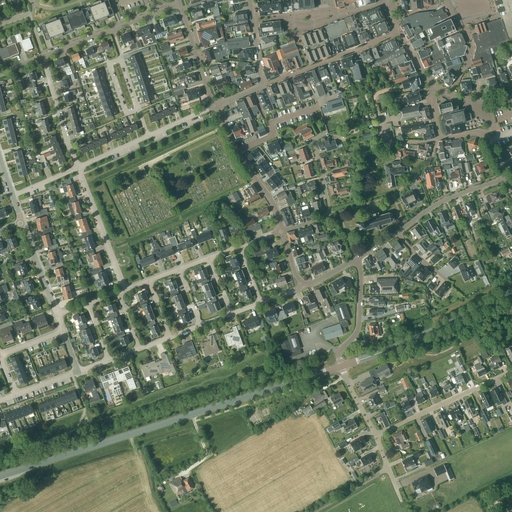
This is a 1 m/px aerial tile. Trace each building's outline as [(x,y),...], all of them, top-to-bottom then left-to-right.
[(66,33),(73,31),(73,32),(88,26),(88,25),(95,22),(95,23),(111,17),(110,16),(114,15),(108,0),(106,0),(104,1),(104,0),(103,0),(89,6),(89,7),(82,9),(82,8),(66,14),(67,15),(60,18),(59,17),(44,23),(44,24),(40,25),(46,41),(50,39),(50,40),(66,34),(66,33)] [(282,13),(282,12),(287,11),(292,11),(291,3),(290,0),(273,0),(258,2),(260,16),(282,13)] [(290,0),(292,11),(311,9),(312,9),(314,8),(314,6),(313,0),(290,0)] [(333,0),(336,7),(337,8),(339,9),(345,7),(346,6),(346,4),(345,0),(333,0)] [(400,0),(402,12),(408,11),(411,10),(409,0),(400,0)] [(421,0),(409,0),(411,10),(422,9),(421,0)] [(511,0),(495,0),(502,18),(501,18),(508,40),(508,39),(509,42),(511,40),(511,0)] [(212,10),(214,16),(220,14),(217,1),(212,2),(199,6),(199,7),(196,8),(196,10),(192,11),(193,16),(194,16),(195,20),(203,18),(202,12),(206,11),(205,9),(213,7),(214,9),(212,10)] [(442,8),(434,12),(433,11),(428,12),(435,24),(441,20),(442,21),(448,17),(446,12),(444,13),(442,8)] [(358,15),(360,19),(364,18),(367,24),(371,23),(371,24),(377,22),(382,19),(383,18),(382,15),(381,16),(378,10),(368,15),(366,12),(358,15)] [(222,27),(229,26),(242,24),(242,23),(248,22),(246,12),(235,13),(236,16),(233,17),(234,21),(222,23),(221,24),(222,27)] [(417,13),(426,30),(427,29),(429,28),(434,26),(434,24),(435,24),(428,12),(417,13)] [(401,26),(408,39),(413,36),(414,36),(426,30),(417,13),(409,16),(408,19),(406,18),(404,18),(403,19),(402,20),(402,22),(401,22),(400,24),(401,26)] [(214,25),(221,23),(220,16),(220,14),(214,16),(215,20),(205,23),(205,21),(195,23),(197,29),(214,25)] [(356,30),(360,28),(361,28),(358,20),(360,19),(358,15),(357,15),(351,17),(356,30)] [(176,23),(178,23),(177,20),(178,19),(177,17),(176,17),(176,16),(172,17),(163,20),(165,27),(173,25),(174,25),(176,25),(176,23)] [(351,17),(342,21),(327,26),(323,28),(327,38),(328,38),(329,41),(333,40),(335,39),(337,38),(345,35),(353,32),(353,31),(355,30),(356,30),(351,17)] [(509,42),(508,39),(508,40),(501,18),(486,23),(490,36),(492,42),(494,47),(509,42)] [(427,29),(428,31),(426,32),(428,37),(430,41),(431,43),(435,41),(456,32),(450,19),(434,26),(429,28),(427,29)] [(384,20),(383,20),(378,23),(383,35),(389,32),(389,30),(386,21),(384,20)] [(262,37),(262,39),(267,38),(267,36),(268,36),(282,33),(282,27),(279,28),(279,23),(277,22),(260,24),(258,27),(257,27),(258,34),(259,34),(259,37),(262,37)] [(483,38),(490,36),(486,23),(485,22),(478,24),(481,32),(483,38)] [(224,34),(221,23),(214,25),(214,26),(211,27),(211,28),(198,32),(202,47),(207,45),(207,47),(216,45),(225,43),(226,42),(224,34)] [(377,37),(383,35),(378,23),(372,25),(368,26),(370,31),(370,33),(374,31),(377,37)] [(157,24),(154,25),(157,34),(162,32),(161,28),(159,29),(157,24)] [(240,34),(250,32),(248,24),(247,24),(240,25),(229,27),(229,26),(222,27),(222,29),(223,29),(224,34),(234,32),(235,35),(233,36),(234,38),(240,37),(240,34)] [(148,26),(141,29),(146,40),(151,38),(153,43),(157,42),(153,33),(150,34),(150,33),(148,26)] [(329,47),(330,46),(329,43),(329,41),(328,38),(327,38),(323,28),(317,30),(318,31),(314,32),(313,31),(301,36),(304,46),(303,47),(304,51),(305,53),(309,64),(317,61),(316,60),(326,56),(326,58),(332,55),(329,47)] [(146,41),(146,40),(141,29),(136,31),(138,38),(141,36),(144,42),(146,41)] [(360,29),(358,30),(359,33),(361,33),(361,35),(362,35),(363,37),(364,38),(366,37),(367,42),(372,40),(368,32),(366,33),(365,30),(361,31),(360,29)] [(424,33),(426,32),(428,31),(427,29),(426,30),(414,36),(414,39),(409,41),(414,51),(425,47),(421,39),(425,37),(424,33)] [(167,34),(169,39),(182,34),(181,30),(176,32),(175,31),(167,34)] [(356,32),(355,30),(353,31),(353,32),(345,35),(343,36),(344,40),(343,40),(346,49),(358,45),(356,40),(358,39),(355,32),(356,32)] [(365,42),(367,42),(366,37),(364,38),(363,37),(362,35),(361,35),(361,33),(359,33),(358,30),(356,30),(358,36),(361,44),(365,42)] [(474,41),(483,38),(481,32),(477,33),(472,35),(474,41)] [(446,38),(434,43),(438,53),(440,55),(447,52),(464,45),(465,43),(461,34),(459,33),(446,38)] [(21,41),(24,51),(28,49),(29,50),(29,51),(32,50),(32,49),(32,48),(33,48),(29,38),(23,40),(20,34),(15,36),(18,42),(21,41)] [(124,43),(130,40),(132,46),(130,46),(131,50),(138,47),(136,43),(134,43),(133,39),(132,40),(129,34),(121,37),(124,43)] [(184,38),(182,34),(169,39),(170,44),(178,41),(179,40),(184,38)] [(15,36),(10,37),(13,44),(7,46),(11,56),(12,56),(12,57),(13,57),(18,55),(18,54),(18,53),(19,53),(15,43),(18,42),(15,36)] [(268,38),(267,38),(262,39),(260,39),(262,49),(263,49),(277,44),(276,36),(268,38)] [(474,41),(476,47),(492,42),(490,36),(483,38),(474,41)] [(241,38),(240,37),(234,38),(233,39),(225,40),(227,50),(237,49),(247,48),(250,48),(248,37),(241,38)] [(286,41),(275,45),(277,50),(282,48),(285,58),(290,56),(287,46),(294,44),(294,43),(295,42),(294,38),(286,41)] [(337,38),(335,39),(336,42),(337,44),(340,52),(346,50),(343,43),(340,44),(337,38)] [(380,46),(383,54),(383,53),(384,56),(399,48),(398,47),(400,46),(396,39),(394,38),(381,45),(382,45),(380,46)] [(334,55),(340,52),(337,44),(336,42),(335,39),(333,40),(335,46),(332,47),(333,49),(332,49),(334,55)] [(101,46),(97,48),(99,53),(104,51),(103,50),(107,49),(107,51),(113,49),(111,44),(109,45),(108,42),(101,45),(101,46)] [(474,54),(489,49),(494,47),(492,42),(476,47),(474,54)] [(226,50),(227,50),(225,43),(216,45),(217,49),(213,51),(212,49),(204,51),(207,62),(215,59),(216,62),(223,59),(222,57),(228,55),(226,50)] [(421,59),(438,53),(434,43),(428,46),(429,47),(418,52),(421,59)] [(298,53),(294,44),(287,46),(290,56),(298,53)] [(467,46),(464,45),(447,52),(450,59),(451,60),(455,58),(460,56),(460,57),(463,55),(467,46)] [(7,46),(1,49),(0,46),(0,52),(3,59),(11,56),(7,46)] [(380,65),(386,62),(384,56),(383,53),(383,54),(382,54),(379,46),(370,50),(376,68),(378,68),(377,67),(381,66),(380,65)] [(162,51),(163,56),(173,53),(171,47),(162,51)] [(178,51),(175,52),(173,52),(173,53),(171,54),(174,60),(181,58),(180,56),(188,53),(187,52),(188,52),(187,49),(186,50),(185,47),(178,50),(178,51)] [(390,60),(405,52),(402,47),(399,48),(384,56),(386,62),(387,61),(387,62),(390,60)] [(95,55),(99,53),(97,48),(93,49),(93,48),(86,50),(88,56),(95,54),(95,55)] [(294,68),(290,56),(285,58),(282,48),(277,50),(276,50),(279,60),(283,59),(284,61),(282,62),(286,72),(295,69),(294,68)] [(245,59),(245,60),(248,61),(248,60),(252,60),(253,58),(252,55),(253,55),(252,50),(249,50),(243,51),(244,51),(241,51),(240,51),(240,49),(233,50),(233,54),(234,54),(237,54),(238,59),(243,59),(243,60),(244,59),(245,59)] [(490,54),(489,49),(474,54),(473,59),(490,54)] [(376,68),(370,50),(369,50),(360,53),(362,61),(363,62),(365,62),(369,61),(372,70),(376,68)] [(405,52),(390,60),(393,67),(409,60),(405,53),(405,52)] [(450,59),(447,52),(440,55),(438,53),(421,59),(423,63),(425,67),(434,63),(435,65),(441,63),(445,63),(445,61),(446,61),(450,59)] [(80,64),(85,63),(83,58),(80,58),(78,53),(71,55),(73,61),(79,60),(80,64)] [(298,53),(290,56),(294,68),(302,65),(298,53)] [(140,54),(130,57),(133,64),(142,61),(140,54)] [(276,67),(280,66),(275,54),(262,58),(265,66),(263,67),(264,69),(263,70),(264,73),(264,74),(267,80),(279,75),(276,67)] [(493,61),(490,54),(473,59),(471,60),(474,67),(493,61)] [(352,69),(355,81),(366,78),(363,68),(365,67),(364,67),(366,66),(366,64),(364,64),(363,63),(362,63),(361,60),(360,60),(357,61),(357,60),(355,61),(352,55),(340,60),(344,69),(350,66),(351,68),(352,67),(352,69)] [(447,68),(447,69),(461,63),(463,63),(464,61),(462,57),(445,63),(447,67),(447,68)] [(72,73),(69,66),(67,61),(65,62),(63,58),(55,62),(56,65),(56,66),(57,66),(57,68),(63,65),(67,75),(72,73)] [(142,61),(133,64),(136,70),(145,67),(143,60),(142,61)] [(387,75),(388,74),(404,68),(407,75),(415,72),(411,60),(410,61),(409,60),(393,67),(390,68),(389,65),(388,64),(387,62),(387,61),(386,62),(380,65),(381,66),(377,67),(378,68),(379,67),(379,68),(380,69),(382,68),(382,69),(385,68),(386,70),(385,70),(387,75)] [(192,66),(193,65),(192,63),(191,63),(190,61),(188,61),(181,63),(182,64),(179,65),(180,70),(184,68),(184,69),(192,67),(192,66)] [(221,70),(228,67),(228,62),(219,64),(209,67),(212,75),(220,72),(219,69),(221,69),(221,70)] [(251,75),(251,74),(255,73),(254,68),(254,67),(254,66),(253,65),(250,66),(248,63),(239,62),(238,67),(243,67),(244,72),(246,72),(246,75),(251,75)] [(345,75),(343,69),(340,70),(337,62),(328,65),(333,80),(335,79),(337,80),(340,79),(340,77),(342,76),(344,78),(346,78),(345,75)] [(488,64),(475,67),(471,68),(473,75),(481,73),(482,79),(485,78),(487,84),(488,84),(489,88),(497,86),(493,70),(491,62),(488,63),(488,64)] [(443,69),(447,67),(445,63),(441,63),(435,65),(428,69),(430,72),(431,71),(431,72),(432,74),(435,75),(437,74),(444,71),(443,69)] [(448,71),(455,77),(461,63),(447,69),(448,71)] [(325,65),(304,73),(307,79),(308,82),(313,81),(315,85),(321,83),(327,80),(330,79),(325,65)] [(145,67),(136,70),(138,76),(147,73),(145,67)] [(417,75),(415,72),(407,75),(404,68),(388,74),(393,85),(401,82),(400,82),(417,75)] [(507,81),(508,81),(505,72),(502,73),(501,68),(498,69),(502,82),(504,82),(505,82),(507,82),(507,81)] [(101,69),(91,72),(94,79),(102,76),(103,76),(101,69)] [(222,76),(223,79),(215,82),(217,88),(218,88),(218,89),(222,88),(221,87),(232,83),(232,82),(235,81),(236,80),(236,82),(242,80),(241,74),(237,75),(235,71),(232,72),(228,73),(228,74),(222,76)] [(455,77),(448,71),(444,76),(442,75),(440,78),(442,79),(441,79),(445,82),(444,83),(448,86),(455,77)] [(26,79),(27,82),(28,82),(29,85),(35,84),(34,80),(38,79),(36,72),(29,74),(30,77),(26,79)] [(147,73),(138,76),(140,83),(149,80),(147,73)] [(194,73),(186,76),(179,78),(181,82),(185,80),(186,82),(188,81),(189,85),(192,83),(193,82),(197,81),(194,73)] [(70,83),(70,80),(68,75),(62,78),(63,81),(60,82),(61,87),(64,86),(65,89),(68,88),(67,84),(70,83)] [(299,101),(310,97),(308,91),(303,94),(301,88),(300,89),(300,87),(305,85),(302,75),(293,78),(295,84),(292,84),(294,90),(299,101)] [(417,76),(417,75),(400,82),(401,82),(403,90),(408,88),(408,87),(410,86),(412,92),(422,89),(418,75),(417,76)] [(94,79),(93,79),(95,86),(105,82),(102,76),(94,79)] [(250,80),(246,82),(247,84),(246,85),(248,88),(252,86),(252,85),(258,83),(256,79),(250,81),(250,80)] [(461,80),(461,82),(463,92),(467,92),(471,91),(470,81),(470,79),(461,80)] [(149,80),(140,83),(142,89),(152,86),(149,80)] [(300,103),(299,101),(294,90),(293,90),(289,80),(277,84),(278,86),(281,95),(282,95),(283,98),(282,98),(286,106),(286,107),(290,105),(290,104),(297,102),(297,104),(300,103)] [(244,81),(238,82),(242,91),(248,88),(246,85),(247,84),(246,82),(245,81),(244,81)] [(105,82),(95,86),(97,92),(107,89),(105,82)] [(321,83),(315,85),(319,97),(326,94),(321,83)] [(32,93),(33,98),(39,96),(38,95),(42,94),(40,86),(36,87),(35,84),(29,85),(30,89),(29,89),(30,93),(32,93)] [(272,104),(273,103),(276,102),(273,95),(278,94),(275,85),(266,89),(269,97),(270,97),(272,104)] [(152,86),(142,89),(144,96),(153,93),(154,93),(152,86)] [(189,101),(198,98),(198,97),(202,96),(200,88),(196,89),(194,89),(192,89),(191,91),(185,93),(184,90),(174,93),(176,99),(187,95),(189,101)] [(107,89),(97,92),(99,99),(109,95),(107,89)] [(261,93),(257,95),(262,108),(263,108),(264,111),(269,109),(270,111),(274,109),(273,109),(274,109),(266,91),(265,89),(260,91),(261,93)] [(73,95),(76,94),(75,90),(68,91),(69,94),(64,95),(66,103),(75,100),(73,95)] [(421,101),(420,98),(422,98),(422,97),(422,95),(421,95),(419,95),(418,92),(406,95),(408,105),(421,101)] [(144,96),(143,96),(146,103),(155,99),(153,93),(144,96)] [(253,94),(246,97),(250,107),(253,116),(258,114),(257,112),(259,110),(257,105),(253,94)] [(109,95),(99,99),(102,105),(111,102),(109,95)] [(244,98),(236,101),(239,109),(242,114),(243,119),(244,120),(246,119),(251,133),(257,130),(253,119),(254,119),(253,116),(250,107),(249,107),(247,104),(244,98)] [(280,109),(286,106),(282,98),(276,100),(280,109)] [(327,108),(322,110),(323,114),(328,113),(327,112),(328,112),(329,113),(344,108),(342,99),(326,104),(327,108)] [(173,106),(168,107),(170,113),(177,112),(175,106),(176,106),(173,101),(170,102),(171,104),(172,103),(173,106)] [(9,102),(4,104),(4,105),(0,105),(0,112),(6,111),(4,106),(9,105),(9,102)] [(111,102),(102,105),(104,111),(105,111),(113,108),(111,102)] [(440,113),(458,109),(457,104),(451,106),(451,102),(438,105),(440,113)] [(67,109),(69,115),(75,114),(75,113),(73,109),(78,108),(77,105),(73,106),(73,107),(67,109)] [(427,107),(420,108),(419,105),(398,109),(401,120),(418,116),(418,119),(422,118),(424,122),(431,120),(427,107)] [(157,119),(164,118),(164,116),(162,110),(160,106),(158,108),(158,110),(160,109),(161,112),(156,113),(157,119)] [(113,108),(105,111),(107,118),(116,115),(114,108),(113,108)] [(157,120),(157,119),(156,113),(154,109),(151,110),(152,113),(153,112),(154,115),(149,117),(151,122),(157,120)] [(464,109),(441,115),(443,120),(440,120),(444,134),(444,135),(451,133),(451,134),(462,132),(460,123),(471,120),(471,119),(470,114),(469,113),(465,114),(464,109)] [(79,112),(75,113),(75,114),(69,115),(71,122),(77,120),(76,119),(75,115),(79,114),(79,112)] [(12,124),(12,123),(11,119),(15,118),(15,116),(10,117),(10,118),(3,120),(4,126),(12,124)] [(76,119),(77,120),(71,122),(72,128),(78,126),(78,125),(77,121),(81,120),(80,118),(76,119)] [(134,124),(129,125),(131,131),(138,129),(136,124),(137,124),(134,118),(131,120),(132,122),(133,121),(134,124)] [(236,125),(231,127),(233,133),(247,127),(245,124),(244,120),(243,119),(241,120),(242,124),(243,124),(243,125),(241,126),(239,122),(236,124),(236,125)] [(128,127),(123,128),(125,134),(131,132),(131,131),(129,125),(128,121),(125,123),(126,125),(127,124),(128,127)] [(16,122),(12,123),(12,124),(4,126),(6,132),(13,131),(13,129),(12,125),(17,124),(16,122)] [(431,124),(425,126),(425,122),(401,127),(402,134),(409,132),(409,131),(416,129),(416,131),(420,133),(422,133),(424,140),(435,138),(431,124)] [(307,123),(296,129),(293,130),(296,135),(298,134),(305,130),(305,131),(301,134),(304,140),(314,136),(313,135),(313,134),(311,131),(307,123)] [(82,124),(78,125),(78,126),(72,128),(74,134),(80,132),(79,128),(83,126),(82,124)] [(118,137),(125,135),(125,134),(123,128),(121,124),(119,125),(119,127),(121,127),(122,130),(117,131),(118,137)] [(119,138),(118,137),(117,131),(115,127),(112,128),(113,130),(114,130),(115,133),(110,134),(112,140),(119,138)] [(247,127),(233,133),(236,138),(241,136),(241,137),(245,136),(243,132),(244,132),(248,130),(247,127)] [(18,128),(13,129),(13,131),(6,132),(8,139),(15,137),(15,135),(14,131),(18,130),(18,128)] [(257,130),(260,137),(266,134),(264,128),(257,130)] [(104,138),(99,139),(101,145),(107,143),(106,137),(104,132),(101,133),(102,135),(103,135),(104,138)] [(19,134),(15,135),(15,137),(8,139),(9,145),(17,143),(15,138),(20,136),(19,134)] [(94,148),(100,146),(100,145),(101,145),(99,139),(97,135),(94,136),(95,138),(96,138),(97,141),(92,142),(94,148)] [(326,152),(337,148),(335,140),(331,142),(329,137),(327,138),(326,138),(322,139),(323,142),(321,142),(318,143),(319,149),(325,147),(326,152)] [(94,149),(94,148),(92,142),(91,138),(88,139),(88,141),(90,141),(91,143),(86,145),(88,151),(94,149)] [(454,155),(464,154),(461,139),(451,140),(451,139),(445,140),(439,141),(440,153),(439,153),(441,160),(443,160),(443,162),(441,163),(441,166),(453,164),(452,158),(455,157),(454,155)] [(468,142),(468,143),(467,143),(470,150),(478,146),(476,141),(476,140),(475,139),(474,139),(474,140),(473,140),(471,141),(471,142),(470,142),(469,142),(468,142)] [(88,151),(86,145),(84,141),(82,142),(82,144),(84,144),(85,147),(80,148),(81,154),(88,152),(88,151)] [(278,141),(272,143),(276,152),(282,150),(278,141)] [(57,142),(51,143),(47,145),(48,148),(50,148),(50,146),(53,145),(54,150),(60,148),(58,142),(57,142)] [(269,150),(266,151),(269,156),(276,152),(272,143),(267,145),(269,150)] [(21,151),(26,150),(32,148),(33,151),(35,151),(33,144),(27,145),(28,147),(25,148),(21,149),(21,150),(13,152),(15,158),(22,156),(22,155),(21,151)] [(418,145),(416,152),(422,153),(422,156),(429,157),(432,145),(425,144),(425,146),(418,145)] [(55,152),(57,156),(63,154),(61,148),(60,148),(54,150),(50,152),(51,154),(53,154),(52,153),(55,152)] [(298,150),(300,156),(307,153),(305,148),(298,150)] [(415,152),(405,150),(405,148),(401,149),(403,157),(403,158),(414,159),(415,152)] [(248,153),(245,155),(248,158),(249,158),(250,160),(254,157),(256,160),(262,155),(259,152),(257,153),(255,150),(249,154),(248,153)] [(307,153),(300,156),(302,162),(309,160),(307,153)] [(27,154),(22,155),(22,156),(15,158),(17,164),(24,162),(24,161),(23,157),(27,156),(27,154)] [(63,155),(63,154),(57,156),(53,158),(46,161),(48,164),(54,162),(54,161),(56,160),(55,159),(58,158),(60,163),(66,161),(64,154),(63,155)] [(335,167),(339,166),(337,159),(333,160),(333,159),(327,161),(325,156),(319,157),(322,169),(335,166),(335,167)] [(261,162),(255,167),(259,171),(266,165),(263,161),(265,160),(263,157),(259,160),(261,162)] [(28,160),(24,161),(24,162),(17,164),(18,171),(26,169),(25,167),(24,164),(29,162),(28,160)] [(407,172),(408,172),(407,167),(404,168),(404,167),(403,167),(402,161),(392,162),(392,165),(385,166),(386,174),(387,179),(389,188),(396,187),(394,175),(405,174),(405,172),(407,172)] [(463,178),(464,178),(463,175),(466,174),(465,169),(464,162),(458,163),(459,170),(454,171),(455,173),(450,174),(451,180),(456,179),(456,180),(457,179),(458,184),(464,183),(463,178)] [(484,162),(474,166),(475,170),(478,169),(479,172),(486,170),(485,167),(484,162)] [(304,166),(305,172),(312,170),(311,164),(304,166)] [(266,165),(259,171),(263,176),(266,172),(268,175),(274,170),(271,167),(269,169),(266,165)] [(30,166),(25,167),(26,169),(18,171),(20,177),(27,175),(26,170),(30,168),(30,166)] [(438,179),(437,177),(442,177),(440,167),(433,168),(436,182),(440,182),(440,179),(438,179)] [(348,172),(347,168),(331,172),(331,173),(329,173),(329,175),(326,175),(328,183),(334,182),(333,181),(336,181),(335,178),(344,175),(344,173),(348,172)] [(433,168),(424,169),(428,188),(437,186),(438,190),(444,189),(442,181),(440,182),(436,182),(433,168)] [(312,170),(305,172),(307,178),(314,176),(312,170)] [(274,174),(266,180),(270,185),(278,179),(274,174)] [(278,179),(270,185),(273,189),(277,186),(279,188),(286,183),(283,180),(280,182),(278,179)] [(317,189),(314,181),(307,184),(304,184),(301,185),(301,186),(298,187),(300,194),(304,193),(309,191),(317,189)] [(65,193),(68,192),(74,190),(73,184),(71,185),(70,182),(62,185),(65,193)] [(331,196),(340,193),(340,194),(348,192),(347,188),(340,190),(338,183),(328,185),(331,196)] [(253,195),(259,192),(253,184),(245,189),(248,193),(251,197),(253,195)] [(287,203),(293,200),(286,186),(283,188),(285,191),(277,195),(280,200),(285,198),(287,203)] [(233,206),(242,201),(236,191),(228,196),(233,206)] [(412,192),(412,191),(400,197),(403,202),(404,202),(407,209),(413,207),(412,205),(420,201),(417,196),(415,192),(412,192)] [(493,202),(503,198),(501,194),(499,195),(498,192),(490,195),(486,197),(488,203),(493,202)] [(247,206),(261,199),(259,194),(244,201),(247,206)] [(31,208),(38,206),(39,206),(41,205),(40,199),(42,199),(41,196),(32,198),(33,201),(29,202),(31,208)] [(69,207),(70,210),(80,207),(78,201),(76,201),(75,199),(70,201),(67,202),(69,207)] [(320,201),(312,202),(312,207),(314,207),(315,210),(321,208),(320,201)] [(475,214),(474,210),(472,202),(464,204),(467,213),(470,211),(471,215),(475,214)] [(38,206),(31,208),(32,214),(34,213),(35,216),(37,215),(47,213),(46,209),(41,210),(39,206),(38,206)] [(455,216),(458,223),(463,221),(461,216),(461,217),(459,214),(460,214),(459,209),(457,210),(456,206),(452,208),(454,212),(452,213),(453,217),(455,216)] [(511,230),(510,228),(511,226),(511,214),(511,213),(505,217),(503,213),(503,214),(499,206),(488,212),(492,219),(497,217),(507,236),(511,233),(511,230)] [(82,212),(80,207),(70,210),(73,218),(75,217),(75,218),(81,216),(80,213),(82,212)] [(280,210),(284,221),(292,218),(288,207),(280,210)] [(308,209),(302,211),(301,207),(297,208),(297,209),(298,212),(298,213),(301,213),(303,218),(310,216),(308,209)] [(266,214),(269,213),(267,208),(264,209),(263,209),(257,212),(260,218),(266,215),(266,214)] [(391,222),(393,219),(392,214),(389,213),(379,216),(378,212),(371,214),(372,218),(361,221),(362,223),(360,224),(355,223),(354,224),(358,225),(359,228),(357,231),(358,232),(361,229),(363,228),(364,230),(375,227),(376,230),(379,229),(383,228),(382,225),(391,222)] [(450,223),(445,212),(439,214),(441,220),(440,220),(441,223),(440,224),(441,227),(443,227),(445,226),(447,230),(454,227),(452,222),(450,223)] [(36,219),(37,225),(48,222),(46,216),(48,216),(48,213),(47,213),(37,215),(38,218),(36,219)] [(78,220),(80,226),(88,224),(86,217),(82,219),(81,216),(75,218),(76,221),(78,220)] [(253,218),(242,222),(245,228),(256,223),(253,218)] [(292,218),(284,221),(286,226),(294,224),(292,218)] [(438,234),(442,232),(439,226),(436,227),(431,219),(425,223),(430,232),(436,229),(438,234)] [(49,227),(48,222),(37,225),(39,231),(43,230),(43,232),(51,230),(54,229),(53,226),(49,227)] [(318,233),(322,231),(319,223),(313,225),(318,242),(328,239),(327,233),(318,236),(318,233)] [(90,230),(88,224),(80,226),(81,226),(77,227),(77,230),(81,228),(82,232),(81,233),(78,234),(79,236),(82,235),(88,234),(87,231),(90,230)] [(228,236),(239,232),(236,224),(218,230),(222,242),(230,239),(228,236)] [(203,234),(206,241),(212,238),(211,234),(214,233),(211,226),(208,227),(209,229),(202,231),(203,234)] [(422,231),(421,232),(417,226),(412,230),(418,238),(424,233),(422,231)] [(311,227),(305,229),(310,244),(313,243),(312,239),(311,240),(310,235),(314,234),(311,227)] [(196,234),(194,229),(191,230),(193,235),(195,241),(198,240),(199,243),(206,241),(203,234),(197,236),(196,234)] [(305,241),(306,245),(310,244),(305,229),(298,231),(300,238),(304,237),(305,241)] [(42,236),(44,241),(50,240),(49,234),(52,233),(51,230),(43,232),(44,235),(42,236)] [(292,240),(297,238),(295,230),(287,233),(289,243),(293,242),(292,240)] [(89,236),(88,234),(82,235),(79,236),(79,239),(80,239),(83,238),(84,238),(86,244),(93,242),(91,235),(89,236)] [(192,242),(195,241),(193,235),(189,236),(183,239),(184,242),(187,248),(193,246),(192,242)] [(180,251),(187,248),(184,242),(178,245),(175,236),(172,237),(176,249),(179,248),(180,251)] [(5,243),(8,251),(11,250),(11,249),(18,246),(15,237),(7,240),(8,241),(5,243)] [(173,250),(176,249),(172,237),(168,238),(171,244),(164,247),(168,256),(175,254),(173,250)] [(55,238),(50,240),(44,241),(45,248),(49,247),(50,249),(58,247),(57,243),(56,244),(55,238)] [(430,249),(423,239),(416,245),(424,254),(429,250),(432,253),(438,248),(435,244),(430,249)] [(334,255),(344,251),(339,240),(329,244),(331,249),(334,255)] [(151,243),(155,251),(157,257),(160,255),(161,259),(168,256),(164,247),(161,248),(155,241),(151,243)] [(403,249),(401,246),(397,241),(391,245),(394,250),(395,250),(396,251),(393,254),(396,259),(397,258),(398,260),(401,258),(400,256),(397,253),(403,249)] [(0,251),(1,254),(8,251),(5,243),(2,244),(1,242),(0,242),(0,251)] [(96,248),(93,242),(86,244),(81,246),(82,249),(87,247),(88,250),(87,250),(88,253),(93,252),(93,249),(96,248)] [(308,249),(309,250),(319,247),(318,242),(317,242),(310,244),(311,248),(308,249)] [(300,244),(297,245),(292,247),(295,256),(301,254),(299,247),(302,246),(301,244),(300,244)] [(268,245),(261,247),(255,250),(257,257),(264,254),(264,252),(265,251),(268,260),(279,256),(276,247),(270,250),(268,245)] [(471,248),(469,249),(468,245),(467,245),(468,256),(477,255),(477,251),(471,252),(471,248)] [(49,253),(50,258),(63,255),(62,253),(59,251),(58,247),(50,249),(51,252),(49,253)] [(508,248),(500,251),(502,256),(510,252),(508,248)] [(378,261),(386,256),(382,249),(374,255),(378,261)] [(436,254),(432,257),(433,258),(431,259),(434,263),(437,261),(437,262),(441,258),(439,256),(441,255),(439,252),(440,251),(438,249),(434,252),(436,254)] [(154,258),(157,257),(155,251),(152,252),(153,255),(146,258),(149,264),(156,262),(154,258)] [(315,254),(319,261),(325,259),(321,251),(315,254)] [(92,255),(94,261),(101,259),(99,253),(94,254),(93,252),(88,253),(89,256),(92,255)] [(232,266),(224,269),(226,273),(231,271),(232,271),(239,268),(238,265),(240,264),(237,257),(233,258),(232,254),(224,257),(226,263),(230,261),(232,266)] [(400,264),(392,254),(387,258),(394,268),(400,264)] [(63,258),(63,255),(50,258),(52,264),(56,263),(57,266),(63,264),(63,261),(58,263),(57,259),(63,258)] [(306,262),(304,256),(296,259),(297,264),(306,262)] [(368,269),(375,265),(371,259),(370,259),(368,256),(364,259),(367,264),(365,265),(368,269)] [(413,267),(414,265),(418,261),(413,256),(407,262),(413,267)] [(142,267),(149,264),(146,258),(140,260),(139,257),(136,258),(138,264),(141,263),(142,267)] [(454,258),(448,263),(453,268),(459,263),(454,258)] [(103,265),(101,259),(94,261),(94,262),(91,262),(92,266),(92,265),(93,268),(91,269),(92,272),(101,269),(100,266),(103,265)] [(477,265),(482,276),(485,275),(478,260),(473,261),(474,263),(475,263),(476,265),(477,265)] [(21,275),(28,273),(25,264),(23,264),(22,261),(14,265),(16,272),(19,271),(21,275)] [(278,273),(284,271),(282,263),(277,265),(276,261),(269,263),(270,268),(276,267),(278,273)] [(383,267),(379,261),(374,263),(378,270),(383,267)] [(306,262),(297,264),(299,270),(308,268),(306,262)] [(322,262),(312,267),(315,275),(326,270),(322,262)] [(55,269),(56,276),(64,274),(63,268),(64,267),(63,264),(57,266),(58,269),(55,269)] [(469,278),(474,276),(470,267),(465,269),(463,264),(458,266),(461,272),(461,271),(464,277),(463,277),(465,281),(469,279),(469,278)] [(200,282),(201,282),(208,279),(207,276),(208,276),(206,268),(202,270),(201,266),(193,269),(195,275),(199,273),(201,278),(199,279),(200,282)] [(423,281),(431,273),(425,267),(422,271),(418,267),(411,274),(414,277),(416,274),(423,281)] [(240,271),(239,268),(232,271),(234,274),(235,273),(237,280),(244,277),(242,270),(240,271)] [(407,278),(413,272),(409,268),(403,274),(407,278)] [(102,272),(101,269),(92,272),(93,275),(98,273),(100,279),(107,277),(105,271),(102,272)] [(66,280),(64,274),(56,276),(58,282),(63,281),(64,284),(70,282),(69,279),(66,280)] [(98,283),(99,286),(101,286),(102,289),(107,287),(106,284),(109,283),(107,277),(100,279),(100,280),(95,281),(96,284),(98,283)] [(238,287),(240,290),(247,287),(245,284),(247,284),(244,277),(237,280),(240,286),(238,287)] [(284,286),(284,285),(287,283),(284,277),(277,279),(276,277),(271,278),(273,284),(277,283),(278,287),(280,286),(280,288),(283,287),(284,286)] [(28,292),(34,289),(31,281),(30,281),(28,278),(20,282),(23,288),(26,287),(28,292)] [(337,294),(336,291),(344,287),(345,290),(353,286),(349,279),(344,282),(342,278),(332,283),(334,287),(330,289),(333,296),(337,294)] [(376,278),(377,284),(370,284),(370,289),(369,290),(369,291),(370,292),(370,293),(377,292),(377,294),(398,293),(397,278),(376,278)] [(175,280),(171,281),(170,279),(165,281),(164,282),(165,285),(166,286),(169,285),(171,290),(169,290),(171,293),(177,291),(176,288),(178,288),(175,280)] [(208,279),(201,282),(202,285),(204,285),(206,291),(213,289),(211,282),(209,282),(208,279)] [(432,290),(436,286),(431,281),(427,286),(432,290)] [(62,288),(63,294),(71,292),(69,286),(71,285),(70,282),(64,284),(65,287),(62,288)] [(441,298),(449,288),(443,282),(435,292),(441,298)] [(8,291),(6,284),(0,286),(0,301),(5,300),(3,294),(8,291)] [(248,290),(247,287),(240,290),(241,293),(242,293),(245,300),(252,297),(249,290),(248,290)] [(329,297),(327,297),(325,292),(324,292),(322,288),(316,291),(320,300),(323,299),(327,308),(329,308),(331,312),(331,313),(332,315),(336,313),(333,306),(333,305),(329,297)] [(216,295),(213,289),(206,291),(209,298),(207,298),(208,302),(216,299),(214,296),(216,295)] [(177,291),(171,293),(172,297),(173,296),(176,303),(183,300),(180,293),(179,294),(177,291)] [(72,298),(71,292),(63,294),(65,300),(68,299),(68,302),(74,301),(74,298),(72,298)] [(140,305),(147,302),(146,299),(147,299),(145,292),(138,294),(141,302),(139,302),(140,305)] [(312,308),(317,306),(312,295),(311,295),(310,293),(303,296),(306,301),(305,302),(306,305),(311,304),(312,308)] [(34,309),(41,306),(37,298),(36,298),(35,295),(27,298),(29,305),(32,304),(34,309)] [(383,297),(379,297),(372,297),(372,299),(369,299),(369,305),(372,305),(372,306),(379,306),(387,306),(387,302),(383,302),(383,297)] [(217,302),(216,299),(208,302),(210,305),(211,304),(213,311),(221,309),(218,301),(217,302)] [(185,307),(183,300),(176,303),(178,309),(177,310),(178,313),(185,310),(184,307),(185,307)] [(148,305),(147,302),(140,305),(141,308),(143,308),(145,314),(152,312),(150,305),(148,305)] [(110,317),(117,314),(116,311),(117,311),(114,303),(108,305),(110,313),(109,313),(110,317)] [(280,312),(283,319),(287,317),(286,314),(296,310),(293,303),(282,306),(284,311),(280,312)] [(345,303),(334,307),(340,323),(341,322),(341,323),(323,329),(327,340),(344,334),(347,333),(345,327),(349,326),(347,320),(350,319),(345,303)] [(264,313),(267,321),(268,322),(271,324),(276,321),(275,318),(277,317),(279,321),(283,319),(280,312),(277,314),(275,309),(264,313)] [(503,319),(511,314),(511,312),(511,309),(501,313),(503,319)] [(186,313),(185,310),(178,313),(179,316),(180,315),(183,323),(190,320),(188,313),(186,313)] [(155,318),(152,312),(145,314),(148,321),(146,321),(147,324),(154,322),(153,319),(155,318)] [(48,326),(48,325),(44,313),(32,318),(34,322),(36,321),(39,329),(48,326)] [(86,322),(84,315),(79,317),(78,314),(73,316),(73,317),(74,320),(75,320),(77,319),(79,324),(78,325),(79,328),(86,326),(85,323),(86,322)] [(118,317),(117,314),(110,317),(111,320),(110,320),(113,327),(122,323),(120,317),(118,317)] [(246,330),(260,325),(256,316),(243,321),(246,330)] [(23,333),(32,330),(29,322),(23,324),(22,321),(15,324),(17,330),(21,328),(23,333)] [(157,333),(160,332),(157,324),(156,325),(154,322),(147,324),(149,328),(150,327),(153,334),(151,335),(151,336),(150,336),(151,339),(158,336),(157,333)] [(122,323),(113,327),(115,332),(116,333),(118,336),(124,333),(123,330),(124,330),(122,323)] [(381,335),(379,326),(377,326),(376,324),(369,326),(370,335),(376,334),(376,336),(381,335)] [(10,331),(12,330),(11,326),(0,330),(0,332),(4,343),(13,339),(10,331)] [(80,339),(91,335),(89,328),(87,328),(86,326),(79,328),(80,331),(78,334),(80,339)] [(238,348),(243,345),(236,326),(232,327),(234,331),(224,335),(229,346),(236,343),(238,348)] [(125,336),(124,333),(118,336),(115,337),(116,340),(120,339),(123,346),(129,343),(127,336),(125,336)] [(280,342),(284,354),(285,353),(287,358),(301,353),(300,349),(296,334),(288,336),(289,339),(280,342)] [(94,342),(91,335),(80,339),(81,341),(81,342),(81,344),(84,345),(86,345),(87,347),(93,345),(92,342),(94,342)] [(205,356),(219,351),(213,335),(209,336),(211,340),(201,344),(205,356)] [(184,343),(184,345),(174,349),(179,361),(197,354),(194,346),(190,347),(188,342),(184,343)] [(87,347),(87,348),(85,349),(87,354),(90,353),(92,357),(99,355),(96,347),(94,348),(93,345),(87,347)] [(160,374),(168,371),(168,373),(175,370),(172,363),(169,365),(164,353),(160,354),(162,360),(159,361),(159,360),(158,360),(156,360),(155,361),(156,362),(155,362),(159,372),(160,374)] [(10,359),(12,364),(21,360),(19,355),(10,359)] [(500,367),(498,364),(501,362),(498,355),(490,358),(492,364),(490,365),(493,370),(500,367)] [(482,368),(481,366),(480,364),(484,362),(481,356),(477,357),(480,363),(474,366),(479,377),(487,373),(484,367),(482,368)] [(65,359),(59,361),(62,369),(68,367),(65,359)] [(21,360),(12,364),(14,369),(23,366),(21,360)] [(159,372),(155,362),(154,360),(141,366),(145,377),(159,372)] [(54,363),(57,371),(62,369),(59,361),(54,363)] [(57,371),(54,363),(48,365),(52,373),(57,371)] [(387,364),(375,370),(379,377),(390,371),(387,364)] [(48,365),(43,366),(46,375),(52,373),(48,365)] [(25,371),(23,366),(14,369),(16,374),(25,371)] [(46,375),(43,366),(38,368),(41,377),(46,375)] [(115,376),(118,382),(125,379),(130,390),(136,388),(128,366),(122,369),(123,373),(115,376)] [(25,371),(16,374),(18,380),(27,376),(25,371)] [(118,382),(115,376),(114,372),(108,374),(110,378),(102,381),(104,387),(110,384),(115,396),(122,393),(118,382)] [(462,384),(468,382),(465,374),(462,376),(461,374),(454,377),(457,384),(461,381),(462,384)] [(29,382),(27,376),(18,380),(21,385),(29,382)] [(368,391),(377,387),(372,377),(365,380),(366,381),(360,384),(363,391),(367,390),(368,391)] [(403,379),(407,388),(412,386),(407,377),(403,379)] [(92,379),(89,381),(90,384),(83,386),(86,392),(91,390),(94,398),(88,400),(90,404),(101,400),(92,379)] [(445,393),(453,389),(450,383),(449,384),(447,381),(444,383),(445,386),(442,387),(445,393)] [(437,389),(435,386),(431,387),(432,389),(429,390),(429,392),(431,398),(435,396),(436,397),(440,395),(437,389)] [(496,389),(492,390),(492,391),(490,391),(496,403),(501,400),(503,405),(507,403),(504,397),(502,398),(501,396),(502,395),(500,392),(499,392),(497,388),(496,389)] [(320,390),(311,397),(316,404),(326,397),(326,398),(330,396),(326,389),(323,391),(320,390)] [(69,392),(73,401),(78,399),(75,390),(69,392)] [(425,401),(421,391),(417,393),(418,395),(415,397),(416,398),(415,399),(418,404),(425,401)] [(490,399),(489,400),(485,391),(480,394),(484,402),(483,403),(486,408),(493,405),(490,400),(490,399)] [(73,401),(69,392),(64,394),(67,403),(73,401)] [(330,398),(334,405),(343,401),(339,393),(330,398)] [(379,405),(380,404),(375,393),(369,396),(370,397),(367,399),(371,408),(372,408),(376,406),(379,404),(379,405)] [(67,403),(64,394),(59,396),(62,405),(67,403)] [(57,407),(62,405),(59,396),(54,398),(57,407)] [(57,407),(54,398),(48,400),(51,409),(57,407)] [(466,407),(467,410),(469,414),(471,413),(473,418),(479,415),(477,410),(475,411),(474,408),(471,402),(470,402),(469,399),(464,402),(467,407),(466,407)] [(48,400),(43,402),(46,411),(51,409),(48,400)] [(312,407),(315,412),(326,404),(323,400),(312,407)] [(408,400),(404,402),(400,403),(404,412),(408,410),(407,409),(411,407),(409,402),(408,402),(408,400)] [(46,411),(43,402),(38,404),(41,413),(46,411)] [(26,406),(29,415),(34,413),(31,404),(26,406)] [(314,412),(310,405),(302,410),(307,417),(314,412)] [(26,406),(20,408),(23,417),(29,415),(26,406)] [(452,419),(454,418),(457,423),(462,421),(460,416),(462,415),(458,407),(454,408),(455,409),(449,412),(452,419)] [(18,419),(23,417),(20,408),(15,410),(18,419)] [(505,408),(498,410),(500,416),(507,413),(505,408)] [(490,420),(485,409),(480,411),(486,422),(490,420)] [(13,421),(18,419),(15,410),(10,412),(13,421)] [(13,421),(10,412),(4,414),(7,423),(13,421)] [(388,426),(389,425),(384,412),(375,416),(377,420),(378,419),(378,421),(379,421),(380,423),(381,423),(384,428),(388,426)] [(443,429),(447,427),(452,425),(449,419),(447,420),(444,413),(443,413),(442,412),(437,414),(438,416),(437,416),(443,429)] [(429,418),(421,421),(427,432),(434,429),(429,418)] [(347,421),(342,424),(343,425),(342,425),(346,432),(347,433),(351,431),(350,430),(353,428),(353,429),(357,427),(357,426),(353,419),(347,422),(347,421)] [(446,437),(442,428),(437,430),(442,440),(446,437)] [(395,446),(400,444),(401,446),(402,449),(409,446),(408,443),(404,444),(403,442),(407,439),(404,432),(403,433),(402,431),(392,435),(395,441),(393,442),(395,446)] [(361,445),(366,443),(363,437),(360,439),(359,438),(350,443),(355,452),(362,448),(361,445)] [(345,440),(338,444),(340,448),(348,445),(345,440)] [(434,443),(427,446),(432,455),(438,452),(434,443)] [(364,466),(373,461),(369,454),(360,459),(364,466)] [(359,460),(357,456),(348,462),(350,465),(359,460)] [(405,468),(415,463),(412,457),(402,461),(405,468)] [(424,462),(426,466),(433,463),(431,458),(424,462)] [(443,465),(433,469),(437,476),(447,472),(443,465)] [(421,492),(432,487),(427,475),(419,479),(420,480),(417,481),(411,483),(414,490),(420,488),(421,492)] [(177,495),(183,492),(185,495),(191,491),(190,490),(194,488),(188,478),(183,481),(180,477),(170,483),(177,495)]
